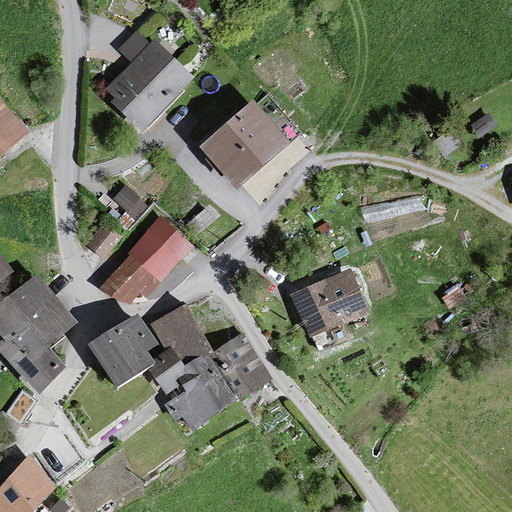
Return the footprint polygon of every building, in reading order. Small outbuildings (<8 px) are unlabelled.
[(124,67),(98,94),(133,128),(178,83),(128,34),(109,53),(124,67)] [(242,106),(188,152),(226,195),(279,149),(242,106)] [(0,116),(0,152),(18,137),(0,116)] [(128,183),(118,193),(135,209),(144,200),(128,183)] [(184,250),(152,222),(94,289),(100,303),(119,309),(140,301),(184,250)] [(19,225),(0,239),(0,295),(26,274),(46,261),(19,225)] [(72,330),(26,274),(0,295),(0,367),(25,398),(55,373),(41,355),(72,330)] [(338,278),(279,300),(295,342),(354,320),(338,278)] [(176,309),(143,329),(156,354),(163,350),(176,371),(200,358),(239,337),(218,302),(212,298),(201,296),(176,309)] [(91,340),(82,364),(105,394),(142,369),(134,358),(147,349),(132,322),(91,340)] [(266,389),(239,337),(200,358),(228,406),(266,389)] [(163,350),(156,354),(143,362),(146,370),(138,380),(154,400),(160,412),(179,402),(189,383),(176,371),(163,350)] [(228,406),(200,358),(176,371),(189,383),(179,402),(160,412),(180,436),(228,406)] [(0,485),(0,511),(28,511),(43,497),(21,462),(0,485)]
